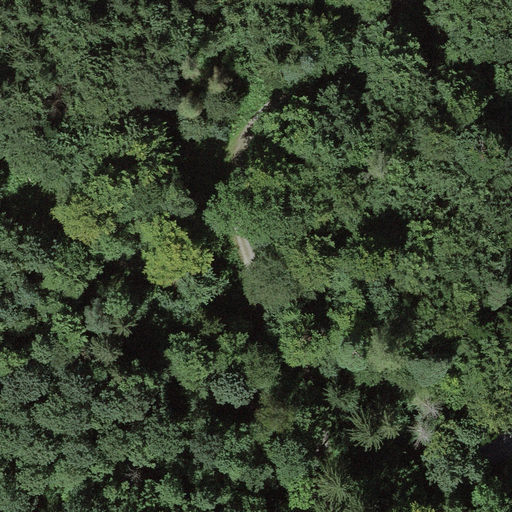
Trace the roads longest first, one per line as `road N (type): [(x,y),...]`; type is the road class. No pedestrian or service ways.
road 1 (track): [(304,511),(326,471),(317,406),(305,339),(250,273),(231,213),(242,142),(302,78),(411,0)]
road 2 (track): [(0,211),(305,339),(511,406)]
road 3 (track): [(242,142),(181,189),(99,221),(30,223)]
road 4 (unclassified): [(511,435),(382,511)]
